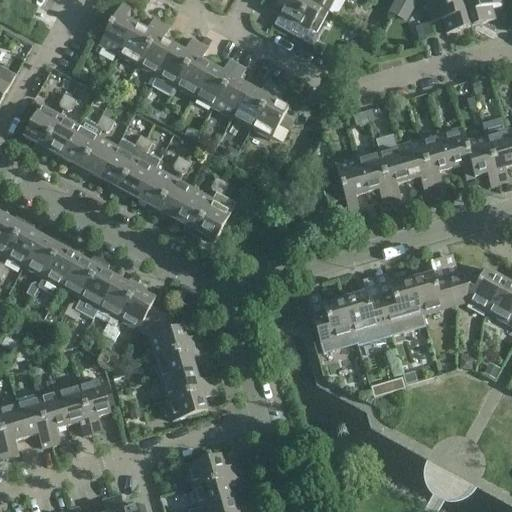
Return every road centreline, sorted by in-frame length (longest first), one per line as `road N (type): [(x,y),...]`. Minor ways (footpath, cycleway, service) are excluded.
road 1 (residential): [(511,53),(500,48),(370,89),(326,79),(234,37)]
road 2 (residential): [(226,297),(0,171)]
road 3 (residential): [(226,297),(464,226)]
road 4 (residential): [(0,137),(85,0)]
road 5 (residential): [(0,500),(137,467)]
road 6 (residential): [(259,428),(226,297)]
road 7 (residential): [(137,467),(259,428)]
